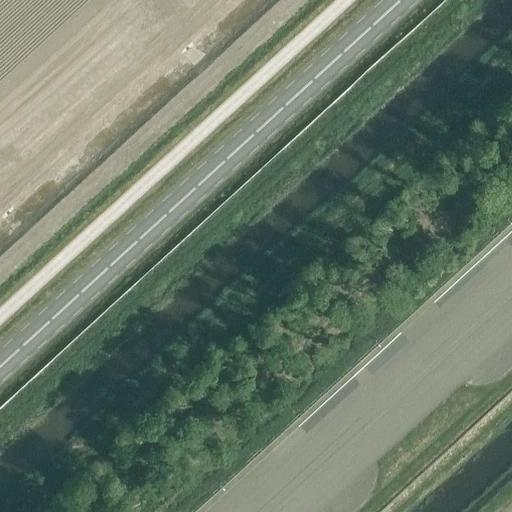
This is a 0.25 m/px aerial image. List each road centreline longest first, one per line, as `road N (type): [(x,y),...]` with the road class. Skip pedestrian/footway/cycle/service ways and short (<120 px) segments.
road 1 (secondary): [(0,366),(400,0)]
road 2 (unknown): [(0,184),(199,0)]
